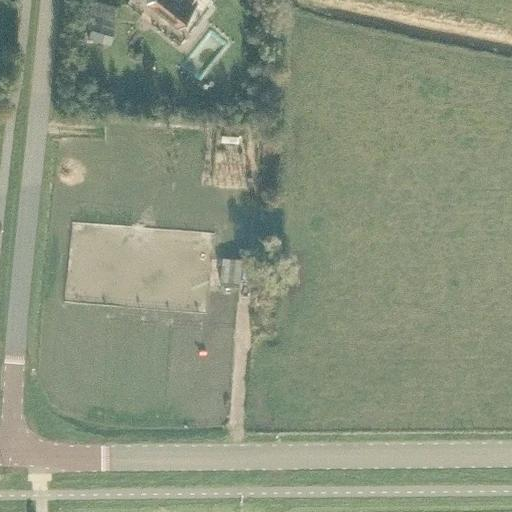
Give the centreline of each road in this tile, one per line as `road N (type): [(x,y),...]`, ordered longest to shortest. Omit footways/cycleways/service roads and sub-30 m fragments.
road 1 (tertiary): [(10,455),(511,457)]
road 2 (tertiary): [(10,455),(49,0)]
